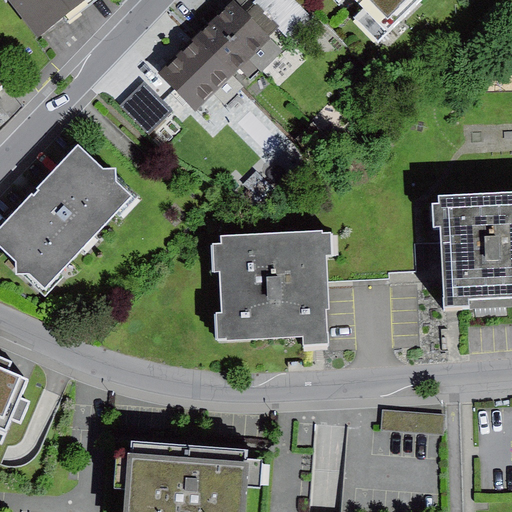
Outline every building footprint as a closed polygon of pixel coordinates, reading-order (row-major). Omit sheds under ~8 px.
[(10,0),(42,39),(90,0),(10,0)] [(298,0),(257,0),(257,1),(299,43),(320,21),(298,0)] [(356,0),(382,27),(411,0),(356,0)] [(234,2),(210,25),(248,63),(271,40),(234,2)] [(210,25),(193,42),(231,80),(248,63),(210,25)] [(193,42),(176,58),(212,99),(231,80),(193,42)] [(212,99),(176,58),(158,76),(193,114),(212,99)] [(103,167),(78,144),(0,226),(0,243),(17,259),(16,274),(32,272),(46,285),(131,195),(117,180),(117,167),(103,167)] [(511,190),(439,194),(439,200),(431,200),(432,225),(440,225),(444,305),(454,304),(468,304),(468,295),(511,293),(511,190)] [(324,230),(324,227),(221,233),(221,242),(212,243),(214,271),(221,270),(224,313),(219,313),(220,337),(306,332),(306,340),(325,339),(324,306),(329,306),(326,254),(333,254),(332,230),(324,230)] [(0,444),(12,450),(38,387),(0,371),(0,444)] [(445,417),(384,411),(382,431),(443,437),(445,417)] [(128,458),(113,458),(111,500),(120,500),(119,511),(246,511),(248,494),(261,494),(262,468),(246,467),(246,457),(129,452),(128,458)]
